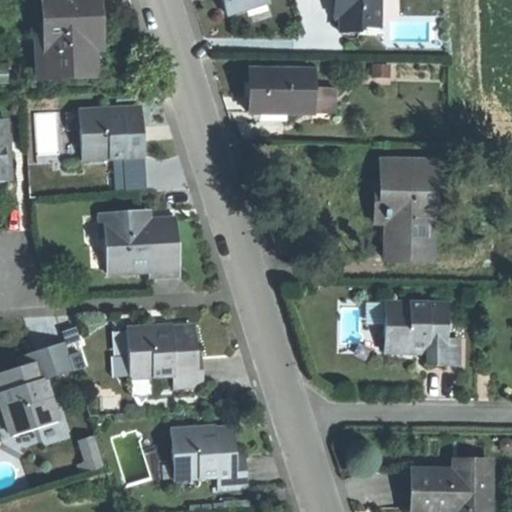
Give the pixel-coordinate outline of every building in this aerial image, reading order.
[(43,0),(46,36),(48,77),(93,75),(92,49),(99,49),(97,22),(96,0),(43,0)] [(221,0),(226,15),(267,2),(266,0),(221,0)] [(339,0),(340,6),(335,11),(340,17),(339,22),(339,33),(358,33),(363,28),(378,28),(378,0),(339,0)] [(37,78),(48,77),(46,36),(34,36),(37,78)] [(377,77),(392,77),(392,65),(377,65),(377,77)] [(313,114),(313,89),(314,72),(249,70),(248,92),(248,113),(268,113),(285,113),(313,114)] [(313,114),(334,114),(334,90),(313,89),(313,114)] [(108,109),(79,111),(82,161),(145,157),(143,133),(142,107),(121,108),(122,116),(108,117),(108,109)] [(121,108),(108,109),(108,117),(122,116),(121,108)] [(82,161),(79,111),(61,112),(64,162),(82,161)] [(285,121),(285,113),(268,113),(267,121),(285,121)] [(9,160),(5,160),(4,120),(0,119),(0,181),(10,181),(9,160)] [(433,224),(437,224),(439,165),(383,163),(382,182),(376,182),(376,200),(375,225),(388,226),(387,261),(431,262),(433,224)] [(147,211),(138,212),(139,221),(148,221),(147,211)] [(138,212),(103,214),(107,274),(149,272),(150,278),(180,276),(178,247),(176,219),(148,221),(139,221),(138,212)] [(459,337),(446,337),(447,303),(385,301),(383,352),(410,353),(426,354),(426,364),(458,365),(459,337)] [(170,326),(156,327),(156,336),(171,335),(170,331),(170,326)] [(156,336),(156,327),(127,329),(130,379),(152,377),(173,376),(174,389),(204,387),(201,354),(196,354),(196,348),(194,330),(170,331),(171,335),(156,336)] [(11,436),(58,421),(45,380),(74,371),(65,342),(29,353),(16,357),(19,367),(0,372),(0,387),(2,394),(5,393),(9,405),(1,408),(11,436)] [(153,395),(152,377),(130,379),(132,396),(153,395)] [(214,428),(199,429),(200,437),(214,436),(214,433),(214,428)] [(199,429),(171,431),(174,480),(217,477),(218,490),(247,488),(244,455),(234,456),(234,446),(233,431),(214,433),(214,436),(200,437),(199,429)] [(95,437),(79,442),(86,465),(88,471),(104,466),(95,437)] [(467,481),(486,481),(487,464),(465,464),(464,474),(467,474),(467,481)] [(86,465),(79,467),(81,473),(88,471),(86,465)] [(492,511),(493,481),(486,481),(467,481),(467,474),(464,474),(415,474),(414,495),(414,511),(492,511)]
